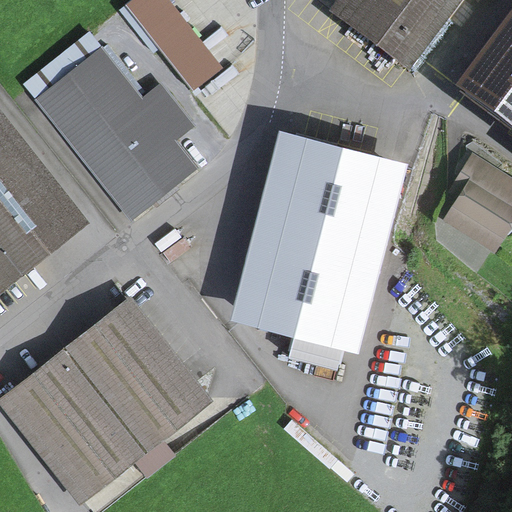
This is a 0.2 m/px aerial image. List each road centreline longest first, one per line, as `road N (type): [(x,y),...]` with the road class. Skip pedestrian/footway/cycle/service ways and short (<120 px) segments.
road 1 (residential): [(0,337),(231,161),(253,134),(263,103),(268,0)]
road 2 (unknown): [(0,384),(74,506)]
